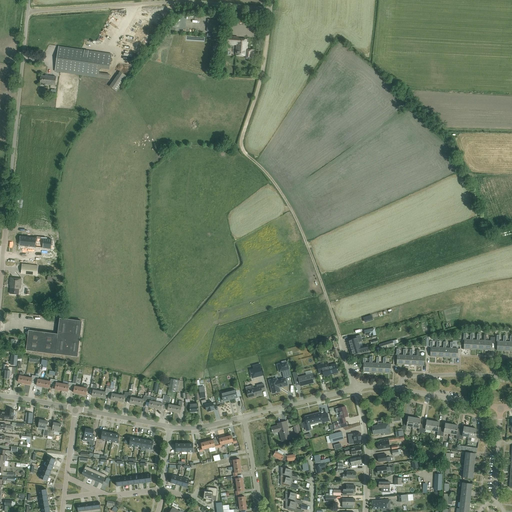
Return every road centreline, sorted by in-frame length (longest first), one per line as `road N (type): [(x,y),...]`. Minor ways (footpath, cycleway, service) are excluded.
road 1 (track): [(267,37),(241,147),(289,203),(340,338)]
road 2 (unclassified): [(27,12),(157,2),(269,11)]
road 3 (unclassified): [(6,223),(27,12)]
road 4 (residential): [(367,511),(367,440),(356,388)]
road 5 (residential): [(511,376),(410,376),(400,389)]
